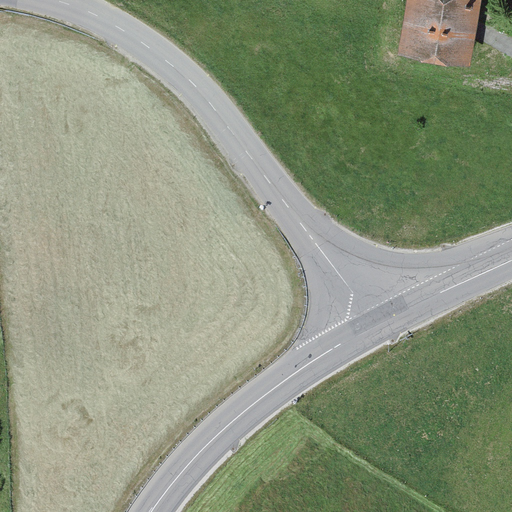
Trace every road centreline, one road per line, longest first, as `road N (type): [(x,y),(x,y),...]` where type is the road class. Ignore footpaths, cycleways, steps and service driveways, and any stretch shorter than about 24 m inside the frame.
road 1 (tertiary): [(376,326),(197,86),(97,13),(59,0)]
road 2 (tertiary): [(149,511),(223,427),(376,326)]
road 3 (tertiary): [(376,326),(511,258)]
